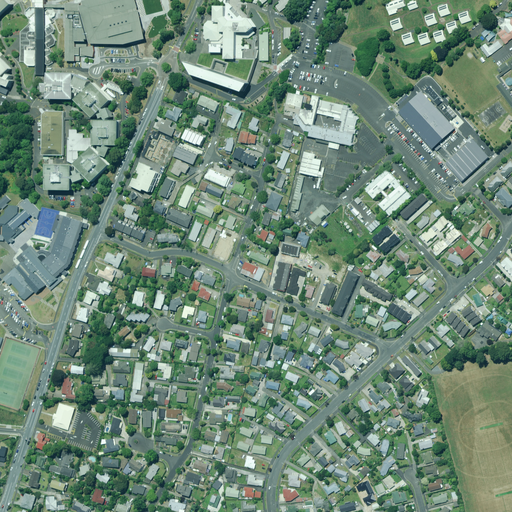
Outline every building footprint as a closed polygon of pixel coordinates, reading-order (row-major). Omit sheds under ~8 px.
[(0,0),(0,19),(5,15),(7,13),(17,3),(13,0),(0,0)] [(47,64),(50,65),(54,63),(55,60),(51,54),(54,53),(51,47),(56,44),(57,40),(53,33),(55,32),(56,29),(53,23),(55,22),(53,18),(56,16),(57,13),(55,8),(49,8),(49,7),(48,0),(38,0),(38,7),(31,7),(27,11),(27,15),(32,22),(22,32),(21,62),(26,62),(30,66),(36,66),(35,71),(35,75),(39,75),(47,75),(47,64)] [(95,0),(82,4),(83,8),(79,9),(85,36),(87,43),(89,43),(90,46),(124,47),(145,42),(134,0),(95,0)] [(295,0),(279,0),(280,0),(278,2),(279,3),(275,6),(279,12),(295,0)] [(390,15),(397,12),(397,11),(398,10),(398,9),(406,6),(404,0),(395,0),(394,0),(386,3),(390,15)] [(410,10),(419,7),(417,1),(413,2),(408,4),(410,10)] [(442,17),(451,13),(448,4),(443,5),(438,7),(442,17)] [(81,5),(66,5),(65,63),(75,63),(75,62),(80,62),(80,57),(86,57),(93,58),(95,51),(94,47),(87,48),(87,43),(79,9),(81,5)] [(231,6),(214,6),(214,16),(204,26),(203,39),(206,42),(210,42),(211,48),(224,48),(224,53),(224,59),(224,60),(243,60),(243,39),(248,38),(256,33),(256,27),(249,18),(238,18),(230,12),(231,6)] [(463,24),(472,20),(469,11),(463,13),(459,14),(463,24)] [(429,26),(438,23),(435,13),(430,15),(425,16),(429,26)] [(394,31),(403,27),(400,18),(395,19),(391,21),(394,31)] [(500,36),(506,44),(511,39),(511,19),(511,20),(505,18),(505,22),(501,25),(506,32),(500,36)] [(450,34),(460,30),(457,21),(451,23),(447,24),(450,34)] [(437,43),(447,39),(443,30),(438,32),(434,33),(437,43)] [(269,61),(269,33),(263,32),(263,34),(260,34),(260,61),(269,61)] [(406,45),(415,42),(412,32),(406,34),(402,35),(406,45)] [(422,45),(431,42),(428,32),(423,34),(418,35),(422,45)] [(487,57),(504,45),(500,40),(489,47),(486,44),(481,48),(487,57)] [(16,69),(0,53),(0,84),(6,78),(7,77),(16,69)] [(244,93),(249,83),(185,61),(192,75),(244,93)] [(511,69),(506,63),(500,67),(504,74),(511,69)] [(52,97),(52,96),(77,97),(78,85),(78,80),(78,71),(52,70),(52,81),(48,81),(48,89),(52,89),(52,97)] [(3,83),(0,89),(0,91),(10,96),(17,81),(14,80),(16,76),(12,74),(10,78),(8,77),(8,78),(7,77),(6,78),(7,79),(5,84),(3,83)] [(81,74),(78,80),(78,85),(88,90),(92,86),(91,84),(93,79),(81,74)] [(88,90),(80,97),(98,115),(106,108),(107,106),(115,98),(98,80),(92,86),(88,90)] [(125,88),(109,81),(107,87),(122,94),(125,88)] [(511,94),(502,81),(496,86),(511,107),(511,94)] [(52,97),(52,89),(48,89),(41,90),(42,97),(52,97)] [(188,93),(178,89),(173,101),(183,105),(188,93)] [(421,91),(399,112),(432,150),(456,128),(421,91)] [(301,126),(306,132),(310,133),(309,137),(352,146),(358,117),(356,116),(356,114),(353,114),(354,112),(351,111),(351,109),(349,108),(349,107),(320,100),(321,97),(314,96),(312,104),(306,103),(308,94),(302,93),(301,96),(288,93),(283,117),(294,120),(294,124),(301,126)] [(219,104),(201,96),(198,104),(216,112),(219,104)] [(112,117),(116,115),(112,106),(108,108),(107,106),(106,108),(105,109),(107,112),(102,113),(104,117),(108,115),(109,118),(110,118),(110,119),(112,119),(112,117)] [(243,111),(229,106),(226,113),(234,115),(231,121),(230,120),(228,126),(236,129),(243,111)] [(66,110),(49,110),(45,107),(43,107),(43,109),(46,113),(43,116),(43,126),(45,126),(45,139),(43,139),(43,147),(43,153),(45,155),(66,155),(66,110)] [(183,110),(176,107),(174,112),(169,110),(166,117),(178,122),(183,110)] [(209,120),(195,114),(192,119),(195,120),(192,126),(198,129),(200,123),(206,125),(209,120)] [(260,120),(254,118),(249,128),(258,132),(259,128),(257,127),(260,120)] [(110,119),(98,119),(98,144),(110,144),(111,144),(123,144),(123,119),(112,119),(110,119)] [(173,122),(167,120),(165,125),(162,124),(159,131),(174,137),(176,130),(171,128),(173,122)] [(72,140),(70,140),(69,161),(73,163),(76,163),(80,159),(80,150),(91,150),(94,148),(94,138),(85,138),(85,133),(79,133),(79,129),(72,129),(72,140)] [(240,135),(239,142),(241,142),(240,143),(251,145),(251,143),(256,144),(257,140),(259,141),(260,136),(250,134),(250,133),(241,131),(240,135)] [(286,132),(283,145),(291,147),(293,135),(298,137),(300,133),(293,131),(292,133),(286,132)] [(202,136),(196,133),(193,138),(189,136),(187,140),(198,147),(200,142),(199,142),(202,136)] [(167,137),(161,134),(158,141),(155,140),(153,144),(162,148),(167,137)] [(236,139),(229,137),(226,150),(232,152),(236,139)] [(489,157),(473,138),(445,164),(462,182),(489,157)] [(341,144),(329,142),(328,147),(339,150),(341,144)] [(107,154),(111,156),(115,147),(111,145),(111,144),(110,144),(110,145),(109,144),(108,147),(104,146),(102,149),(106,151),(105,154),(106,154),(105,155),(106,156),(107,154)] [(319,147),(309,145),(308,151),(317,153),(319,147)] [(94,149),(79,163),(87,172),(88,173),(96,181),(114,164),(109,159),(106,156),(105,155),(104,153),(96,146),(94,149)] [(164,154),(155,148),(148,158),(156,163),(160,158),(161,158),(164,154)] [(252,150),(241,148),(240,152),(241,152),(240,156),(245,157),(245,160),(250,161),(252,150)] [(198,152),(190,149),(185,160),(193,163),(198,152)] [(290,154),(284,151),(277,167),(284,170),(290,154)] [(305,151),(300,173),(323,178),(325,168),(320,166),(322,160),(315,158),(316,153),(305,151)] [(190,167),(178,160),(171,172),(180,177),(182,172),(186,174),(190,167)] [(511,172),(511,162),(511,161),(503,170),(504,170),(501,173),(507,178),(511,172)] [(76,164),(51,163),(51,189),(76,190),(76,183),(76,178),(76,176),(76,173),(76,164)] [(150,169),(143,166),(140,173),(153,178),(157,170),(150,167),(150,169)] [(78,178),(79,182),(89,178),(87,174),(88,173),(87,172),(86,172),(83,173),(81,169),(78,170),(80,174),(77,176),(76,176),(76,178),(78,178)] [(231,178),(209,169),(205,179),(227,188),(231,178)] [(412,197),(387,169),(365,188),(375,199),(391,185),(396,191),(380,205),(390,216),(412,197)] [(287,176),(279,173),(274,185),(282,188),(287,176)] [(303,175),(297,174),(291,197),(298,198),(303,175)] [(176,181),(168,177),(161,194),(169,197),(176,181)] [(504,182),(498,177),(488,188),(494,193),(504,182)] [(147,183),(145,182),(144,183),(137,181),(134,187),(141,190),(148,190),(151,189),(150,183),(147,183)] [(224,191),(203,182),(200,189),(221,198),(224,191)] [(245,185),(241,183),(240,185),(236,184),(233,190),(243,195),(246,188),(244,187),(245,185)] [(234,186),(230,184),(226,193),(231,195),(232,191),(234,186)] [(194,189),(187,186),(182,197),(179,205),(186,208),(194,189)] [(511,205),(511,196),(504,188),(496,195),(502,200),(501,201),(506,206),(506,205),(509,208),(511,205)] [(147,197),(142,196),(139,193),(137,194),(135,191),(130,196),(137,204),(144,206),(147,197)] [(283,197),(272,192),(266,207),(277,211),(283,197)] [(427,196),(423,192),(418,197),(421,201),(427,196)] [(7,194),(0,200),(0,209),(11,200),(7,194)] [(243,200),(233,196),(228,207),(235,210),(237,206),(239,207),(240,203),(241,204),(243,200)] [(0,240),(5,241),(5,239),(9,244),(26,228),(23,224),(33,215),(35,218),(37,217),(39,219),(41,211),(28,198),(22,204),(26,209),(21,214),(19,212),(20,206),(10,205),(10,207),(6,210),(6,214),(0,218),(0,240)] [(330,211),(322,202),(308,215),(316,224),(330,211)] [(422,205),(416,202),(411,212),(418,215),(422,205)] [(471,207),(467,202),(459,210),(463,214),(466,212),(469,216),(476,210),(473,206),(471,207)] [(129,204),(126,203),(124,207),(127,209),(125,215),(138,221),(140,215),(136,213),(135,215),(133,214),(136,207),(129,204)] [(165,207),(155,203),(152,211),(162,215),(165,207)] [(211,209),(200,205),(197,211),(212,217),(215,210),(211,208),(211,209)] [(460,206),(459,205),(451,212),(454,216),(458,213),(456,211),(460,206)] [(193,216),(171,206),(166,218),(188,228),(193,216)] [(274,215),(266,212),(262,224),(269,226),(272,218),(279,221),(281,216),(274,213),(274,215)] [(482,215),(477,212),(472,220),(477,224),(476,225),(479,227),(484,219),(481,217),(482,215)] [(68,265),(69,262),(83,221),(66,215),(53,254),(44,261),(31,245),(22,253),(27,260),(4,278),(10,286),(12,284),(20,292),(19,293),(26,300),(35,292),(37,294),(47,285),(51,291),(63,280),(57,274),(68,265)] [(237,218),(230,216),(225,227),(232,230),(237,218)] [(430,219),(424,216),(422,220),(417,225),(421,230),(429,223),(430,219)] [(427,232),(426,231),(420,237),(424,241),(425,240),(428,242),(432,238),(433,239),(437,234),(435,232),(438,229),(441,232),(445,227),(449,222),(443,216),(431,228),(427,232)] [(380,224),(376,220),(371,224),(367,228),(371,233),(380,224)] [(203,225),(196,222),(189,239),(195,242),(203,225)] [(490,231),(493,227),(488,223),(484,227),(482,236),(488,238),(490,231)] [(217,231),(210,228),(208,233),(202,246),(210,249),(217,231)] [(452,231),(445,237),(448,240),(445,243),(442,240),(433,249),(435,252),(434,253),(437,257),(461,235),(455,228),(452,231)] [(475,232),(472,229),(466,236),(469,239),(475,232)] [(268,235),(269,233),(263,230),(260,236),(258,235),(256,239),(265,243),(268,235)] [(232,234),(225,231),(216,252),(224,255),(232,234)] [(306,233),(300,231),(297,240),(301,241),(301,242),(302,243),(301,246),(306,248),(310,237),(306,235),(306,233)] [(389,233),(385,231),(381,241),(394,245),(396,238),(388,235),(389,233)] [(179,243),(178,234),(158,235),(159,243),(169,242),(169,243),(179,243)] [(484,241),(479,237),(474,243),(479,247),(484,241)] [(293,245),(287,244),(284,258),(291,259),(293,245)] [(475,251),(469,245),(463,251),(459,246),(455,249),(459,254),(460,254),(465,260),(475,251)] [(405,255),(401,250),(396,254),(402,262),(408,263),(410,256),(405,255)] [(261,256),(249,251),(247,255),(250,256),(250,258),(268,265),(270,260),(265,257),(266,256),(261,254),(261,256)] [(374,253),(371,251),(367,256),(375,263),(381,256),(375,252),(374,253)] [(116,256),(108,253),(105,261),(114,265),(114,266),(119,268),(125,255),(120,253),(117,259),(115,258),(116,256)] [(324,257),(316,254),(313,265),(319,267),(320,264),(322,265),(324,257)] [(460,258),(451,254),(448,260),(456,263),(458,266),(461,264),(462,266),(465,263),(460,258)] [(502,265),(504,267),(511,275),(511,261),(508,257),(502,263),(503,264),(502,265)] [(340,271),(342,265),(338,264),(338,262),(333,260),(330,269),(340,271)] [(247,262),(242,273),(261,282),(266,270),(247,262)] [(172,269),(172,264),(163,264),(163,266),(162,266),(162,270),(159,270),(158,275),(171,276),(171,277),(175,277),(175,269),(172,269)] [(194,271),(182,266),(179,264),(176,271),(191,277),(194,271)] [(389,269),(385,264),(380,268),(384,274),(383,275),(386,278),(394,270),(392,267),(389,269)] [(151,266),(148,266),(147,268),(143,268),(142,276),(149,277),(149,278),(156,279),(157,270),(150,269),(151,266)] [(410,269),(410,275),(419,274),(424,272),(420,266),(416,268),(410,269)] [(111,269),(107,267),(105,272),(100,270),(98,276),(113,282),(115,276),(114,276),(116,270),(112,268),(111,269)] [(296,298),(300,287),(298,287),(299,284),(297,283),(299,276),(305,277),(306,272),(294,268),(291,278),(292,278),(289,287),(288,287),(286,295),(296,298)] [(203,273),(198,271),(195,278),(201,280),(203,276),(204,276),(201,282),(208,285),(208,284),(213,286),(216,280),(212,278),(213,277),(203,273)] [(360,276),(350,271),(332,312),(343,317),(360,276)] [(345,272),(342,271),(341,274),(338,272),(337,276),(334,281),(340,284),(345,272)] [(379,276),(372,271),(369,275),(377,281),(379,276)] [(285,287),(288,277),(286,272),(280,274),(281,278),(279,285),(285,287)] [(314,275),(308,274),(306,281),(313,283),(314,279),(313,278),(314,275)] [(429,279),(425,274),(418,280),(423,285),(429,279)] [(505,283),(496,274),(491,278),(501,288),(505,283)] [(97,291),(101,283),(102,283),(103,282),(102,282),(103,280),(101,280),(101,279),(96,276),(93,281),(95,282),(94,285),(90,283),(88,288),(97,292),(97,291)] [(385,291),(386,290),(377,286),(378,285),(365,278),(362,285),(365,286),(364,289),(366,290),(365,292),(370,294),(370,295),(382,302),(382,301),(385,303),(387,300),(390,302),(394,295),(385,291)] [(435,284),(431,279),(423,287),(425,290),(430,295),(435,290),(432,287),(435,284)] [(101,283),(97,291),(100,292),(100,293),(105,295),(105,294),(110,296),(112,291),(107,289),(110,283),(105,281),(104,283),(103,282),(102,283),(101,283)] [(200,283),(195,281),(191,289),(197,292),(200,283)] [(321,301),(329,305),(330,304),(331,305),(338,288),(328,283),(321,301)] [(315,288),(307,285),(306,290),(308,291),(306,297),(311,299),(315,288)] [(494,290),(490,285),(486,288),(485,286),(481,290),(487,297),(490,294),(492,296),(494,294),(493,292),(494,290)] [(208,301),(212,294),(206,291),(206,290),(202,288),(198,297),(208,301)] [(418,293),(413,289),(406,296),(410,301),(418,293)] [(101,296),(89,291),(84,302),(92,305),(94,299),(99,301),(101,296)] [(144,293),(135,291),(132,305),(143,307),(144,302),(143,301),(144,293)] [(162,292),(158,291),(154,308),(162,310),(163,305),(166,295),(161,294),(162,292)] [(429,297),(424,291),(420,295),(413,301),(418,307),(429,297)] [(483,302),(485,301),(483,295),(480,296),(480,294),(473,297),(477,307),(484,305),(483,302)] [(504,298),(500,294),(495,299),(498,303),(504,298)] [(405,302),(397,296),(395,299),(403,305),(405,302)] [(256,301),(239,297),(237,305),(249,308),(250,307),(255,308),(256,301)] [(182,305),(180,298),(174,299),(172,300),(169,310),(177,311),(178,306),(182,305)] [(366,305),(366,308),(363,308),(363,305),(357,305),(356,311),(356,318),(363,318),(363,317),(366,317),(366,312),(368,312),(368,309),(369,309),(369,305),(366,305)] [(150,316),(146,314),(135,306),(127,319),(131,322),(132,320),(136,322),(137,320),(140,322),(142,320),(145,322),(150,316)] [(195,309),(185,306),(182,318),(187,319),(189,314),(194,316),(195,309)] [(387,309),(382,306),(378,314),(383,317),(387,309)] [(410,311),(404,307),(397,316),(403,320),(406,316),(407,316),(410,311)] [(466,317),(474,313),(470,307),(462,312),(465,318),(466,317)] [(89,309),(82,308),(81,316),(79,315),(77,320),(88,323),(89,319),(87,318),(89,309)] [(249,312),(239,309),(238,313),(240,314),(238,320),(246,322),(249,312)] [(269,323),(274,324),(274,319),(273,319),(274,310),(268,309),(265,322),(269,323)] [(207,312),(200,311),(198,318),(197,317),(196,320),(206,323),(208,316),(206,316),(207,312)] [(458,317),(459,316),(453,312),(447,320),(453,325),(458,317)] [(471,321),(479,316),(476,312),(474,313),(466,317),(469,322),(471,321)] [(116,317),(109,314),(103,327),(110,331),(116,317)] [(291,317),(283,315),(282,323),(293,326),(294,319),(291,318),(291,317)] [(379,321),(369,316),(366,322),(377,327),(379,321)] [(479,316),(471,321),(474,326),(483,321),(480,316),(479,316)] [(462,321),(463,320),(458,317),(453,325),(452,326),(457,329),(462,321)] [(488,338),(490,336),(496,340),(502,333),(487,320),(482,326),(478,331),(481,333),(480,335),(483,337),(484,335),(488,338)] [(383,325),(385,331),(393,328),(395,329),(397,331),(402,326),(399,322),(392,321),(383,325)] [(466,326),(467,325),(462,321),(457,329),(456,330),(461,333),(466,326)] [(308,325),(303,322),(300,326),(294,331),(300,338),(303,336),(301,333),(305,331),(308,325)] [(84,326),(76,324),(73,336),(81,338),(82,333),(83,329),(84,326)] [(445,327),(442,324),(437,329),(440,332),(438,333),(442,338),(451,330),(447,326),(445,327)] [(245,327),(234,325),(234,326),(233,328),(232,328),(231,332),(240,334),(239,337),(244,338),(245,335),(244,335),(245,327)] [(130,331),(126,326),(118,334),(122,338),(130,331)] [(461,333),(460,334),(465,337),(471,329),(466,326),(461,333)] [(321,331),(312,327),(309,333),(318,337),(321,331)] [(334,340),(330,335),(321,342),(325,347),(334,340)] [(157,341),(149,336),(145,342),(147,344),(144,349),(149,352),(157,341)] [(442,345),(434,336),(428,341),(430,343),(428,345),(424,341),(418,346),(426,355),(431,350),(432,351),(435,348),(436,350),(442,345)] [(188,342),(177,339),(175,346),(187,348),(188,342)] [(229,340),(227,346),(236,348),(235,351),(239,352),(242,340),(238,339),(237,342),(229,340)] [(349,349),(349,342),(345,342),(338,339),(335,345),(345,349),(349,349)] [(82,341),(71,340),(70,347),(67,353),(74,357),(77,350),(79,351),(79,348),(81,349),(81,347),(83,347),(83,344),(81,344),(82,341)] [(172,343),(163,340),(160,349),(170,351),(172,343)] [(262,340),(258,351),(260,351),(260,352),(262,353),(263,352),(265,353),(266,351),(267,352),(270,344),(267,343),(268,342),(262,340)] [(202,343),(199,342),(198,344),(193,343),(189,359),(196,362),(202,343)] [(244,342),(242,352),(248,353),(251,343),(244,342)] [(321,348),(313,343),(308,350),(312,353),(313,350),(316,352),(315,353),(317,355),(321,348)] [(281,347),(276,345),(273,354),(275,355),(274,359),(279,360),(280,358),(284,359),(287,351),(280,349),(281,347)] [(138,353),(138,350),(123,349),(117,349),(109,348),(109,356),(140,358),(140,353),(138,353)] [(363,353),(362,349),(353,351),(355,361),(361,360),(360,358),(363,357),(362,353),(363,353)] [(188,352),(183,351),(182,355),(181,355),(180,360),(183,361),(186,362),(188,352)] [(230,354),(226,353),(224,360),(235,363),(237,354),(230,352),(230,354)] [(336,356),(330,352),(326,358),(326,357),(323,361),(330,365),(336,356)] [(311,358),(304,355),(303,359),(301,358),(298,363),(301,364),(300,365),(306,368),(308,365),(312,367),(315,360),(311,358)] [(275,363),(262,358),(260,364),(273,369),(275,363)] [(346,371),(345,364),(337,359),(333,364),(338,368),(340,373),(346,371)] [(416,365),(406,359),(402,364),(412,371),(416,365)] [(235,366),(235,363),(227,361),(226,364),(233,366),(233,371),(245,372),(245,366),(235,366)] [(129,364),(127,362),(118,362),(118,366),(114,366),(113,372),(130,373),(130,368),(129,368),(129,364)] [(144,364),(136,363),(132,389),(140,390),(144,364)] [(171,379),(172,367),(169,367),(170,364),(167,364),(159,363),(159,369),(165,370),(164,378),(171,379)] [(77,374),(77,375),(79,375),(79,374),(84,375),(84,367),(78,367),(78,366),(72,366),(71,374),(77,374)] [(194,368),(186,367),(185,375),(179,374),(179,382),(188,383),(188,378),(195,379),(196,372),(194,372),(194,368)] [(231,368),(221,367),(221,372),(225,372),(224,375),(221,374),(221,379),(235,380),(235,375),(230,374),(231,368)] [(402,371),(397,367),(393,371),(395,372),(399,381),(404,379),(402,371)] [(326,372),(329,374),(325,379),(328,382),(330,380),(335,384),(340,378),(331,370),(329,369),(326,372)] [(254,379),(260,381),(262,373),(256,372),(256,373),(252,372),(251,379),(254,379)] [(289,372),(286,378),(295,382),(293,385),(296,386),(300,377),(289,372)] [(126,375),(113,374),(113,386),(119,386),(119,384),(123,384),(123,386),(127,387),(128,380),(125,380),(126,375)] [(101,379),(101,375),(91,375),(91,384),(100,384),(100,385),(107,385),(106,379),(101,379)] [(70,379),(64,378),(62,394),(66,394),(66,399),(76,400),(77,396),(73,395),(73,391),(72,391),(73,379),(70,379)] [(254,396),(258,390),(259,387),(261,382),(255,380),(253,384),(255,385),(254,387),(250,385),(246,392),(254,396)] [(280,384),(268,381),(266,388),(278,391),(280,384)] [(228,383),(218,383),(217,388),(224,389),(228,392),(229,390),(232,392),(234,387),(228,383)] [(385,387),(381,383),(377,386),(384,393),(386,392),(387,393),(392,389),(388,385),(385,387)] [(412,387),(408,384),(404,388),(407,392),(412,387)] [(178,387),(173,386),(172,393),(178,393),(177,402),(187,403),(188,397),(187,397),(187,392),(178,391),(178,387)] [(163,389),(155,388),(155,394),(158,395),(157,405),(165,406),(165,405),(169,405),(169,400),(165,400),(166,396),(168,397),(168,390),(163,390),(163,389)] [(323,393),(319,388),(315,391),(313,389),(311,391),(313,394),(311,396),(315,401),(318,399),(319,400),(322,396),(321,395),(323,393)] [(429,392),(423,389),(417,402),(423,405),(424,403),(428,405),(430,399),(427,397),(429,392)] [(105,396),(105,391),(96,390),(96,396),(104,396),(104,401),(109,402),(109,396),(105,396)] [(125,390),(117,390),(117,392),(112,391),(111,396),(115,396),(115,400),(124,400),(125,390)] [(137,391),(132,390),(130,402),(135,402),(142,403),(143,396),(136,395),(137,391)] [(378,396),(374,391),(369,395),(374,401),(373,401),(376,404),(379,402),(381,404),(379,406),(379,405),(377,406),(379,409),(378,410),(380,412),(386,407),(387,409),(391,406),(385,400),(382,403),(380,401),(383,398),(380,395),(378,396)] [(265,393),(262,397),(259,405),(266,407),(268,400),(270,397),(265,393)] [(225,405),(227,405),(227,399),(226,399),(226,398),(219,397),(218,400),(214,400),(214,406),(225,407),(225,405)] [(308,411),(312,406),(307,401),(299,399),(297,405),(304,407),(308,411)] [(358,405),(360,404),(364,413),(370,410),(365,399),(360,402),(357,403),(358,405)] [(284,406),(278,402),(272,411),(277,415),(284,406)] [(69,430),(75,407),(59,403),(53,426),(69,430)] [(248,408),(244,407),(243,415),(255,417),(257,410),(248,409),(248,408)] [(139,411),(130,409),(129,415),(130,415),(129,423),(137,424),(139,411)] [(182,421),(183,410),(167,409),(167,418),(177,418),(177,421),(182,421)] [(356,412),(353,409),(347,414),(352,420),(360,414),(357,411),(356,412)] [(293,413),(289,411),(286,416),(287,417),(285,420),(292,424),(295,420),(293,419),(297,414),(293,412),(293,413)] [(421,416),(416,416),(407,411),(404,415),(405,416),(412,421),(422,421),(421,416)] [(225,415),(210,414),(210,424),(216,425),(216,422),(225,423),(225,421),(227,422),(227,418),(225,418),(225,415)] [(122,420),(115,418),(110,432),(120,435),(122,429),(119,428),(122,420)] [(389,418),(387,425),(393,427),(393,428),(397,429),(398,425),(399,425),(400,421),(389,418)] [(168,421),(166,421),(166,423),(162,423),(162,429),(166,429),(166,432),(176,432),(176,431),(181,431),(182,424),(168,423),(168,421)] [(282,425),(278,422),(275,424),(272,422),(269,426),(275,431),(276,430),(282,434),(286,429),(284,427),(285,426),(283,424),(282,425)] [(347,433),(342,422),(336,425),(341,436),(347,433)] [(413,427),(414,431),(416,436),(424,433),(422,427),(424,427),(423,424),(419,425),(413,427)] [(254,431),(241,427),(240,430),(242,430),(240,434),(251,438),(254,431)] [(338,440),(332,430),(327,432),(328,434),(325,435),(328,439),(331,444),(338,440)] [(354,434),(351,430),(346,434),(349,438),(354,434)] [(230,432),(223,431),(222,437),(217,436),(217,434),(206,431),(205,439),(227,444),(230,432)] [(46,447),(47,442),(49,442),(50,439),(46,437),(47,434),(40,432),(38,439),(41,440),(38,448),(45,450),(47,450),(48,447),(46,447)] [(374,436),(372,434),(368,439),(376,446),(380,442),(378,439),(379,438),(375,435),(374,436)] [(273,436),(269,435),(269,437),(262,436),(261,438),(263,438),(262,443),(272,444),(273,436)] [(162,436),(157,436),(157,441),(166,442),(165,444),(177,446),(178,439),(162,438),(162,436)] [(116,446),(115,439),(108,441),(107,440),(103,441),(103,445),(108,444),(109,448),(104,449),(105,454),(121,451),(120,445),(116,446)] [(384,452),(387,453),(391,442),(385,440),(384,442),(382,441),(382,444),(383,444),(381,452),(384,452)] [(434,447),(432,440),(419,443),(421,450),(434,447)] [(317,441),(312,446),(313,448),(310,450),(315,456),(323,448),(317,441)] [(250,446),(240,442),(237,448),(248,452),(250,446)] [(215,448),(203,445),(201,452),(209,454),(210,454),(213,454),(215,448)] [(225,448),(217,446),(215,454),(217,455),(216,458),(222,460),(225,448)] [(267,447),(254,446),(253,453),(266,455),(267,447)] [(367,448),(360,446),(358,452),(366,455),(372,455),(372,448),(367,448)] [(72,462),(74,462),(76,453),(65,450),(63,455),(62,455),(59,467),(52,465),(50,471),(55,472),(55,473),(62,475),(74,478),(76,470),(66,468),(67,465),(71,466),(72,462)] [(433,462),(430,452),(421,454),(422,458),(423,458),(423,460),(425,460),(426,464),(433,462)] [(307,456),(304,454),(301,457),(302,457),(298,462),(302,467),(311,459),(308,455),(307,456)] [(360,462),(354,455),(345,463),(350,468),(355,464),(357,466),(360,462)] [(39,456),(36,465),(42,466),(41,468),(46,469),(48,465),(44,464),(46,458),(39,456)] [(253,458),(248,456),(245,467),(255,469),(256,464),(255,464),(255,461),(253,460),(253,458)] [(329,462),(323,456),(319,460),(325,467),(329,462)] [(396,462),(391,456),(387,459),(383,462),(385,464),(381,472),(382,473),(381,475),(384,477),(385,475),(386,475),(390,468),(393,466),(392,465),(396,462)] [(120,460),(111,460),(111,458),(103,458),(103,467),(120,468),(120,460)] [(137,462),(133,459),(131,462),(130,461),(123,472),(128,475),(129,473),(130,473),(132,471),(131,470),(133,468),(140,473),(144,465),(137,461),(137,462)] [(211,466),(209,466),(209,463),(204,461),(204,462),(197,460),(194,468),(200,470),(199,472),(206,475),(207,469),(210,470),(211,466)] [(87,463),(82,464),(83,466),(81,467),(84,475),(91,473),(90,469),(89,469),(87,464),(87,463)] [(314,466),(316,469),(313,472),(315,474),(318,471),(319,472),(323,469),(317,463),(314,466)] [(160,467),(153,464),(149,473),(148,473),(143,482),(149,485),(151,480),(153,481),(156,475),(160,467)] [(336,469),(332,465),(327,469),(331,474),(336,469)] [(439,475),(437,466),(425,468),(426,474),(433,473),(434,476),(439,475)] [(236,471),(224,469),(224,474),(222,474),(223,482),(235,483),(236,471)] [(348,473),(337,469),(334,475),(343,478),(342,481),(347,483),(349,476),(347,475),(348,473)] [(27,483),(26,487),(29,487),(30,485),(39,488),(41,484),(38,483),(41,474),(34,472),(30,484),(27,483)] [(107,477),(99,472),(96,478),(107,484),(111,478),(107,476),(107,477)] [(201,476),(189,472),(186,480),(199,485),(200,481),(204,482),(205,479),(201,477),(201,476)] [(299,474),(293,473),(293,475),(289,475),(289,478),(290,479),(289,486),(300,488),(301,481),(298,481),(299,474)] [(255,475),(249,474),(248,484),(263,486),(263,481),(256,480),(256,478),(255,478),(255,475)] [(395,482),(390,476),(383,481),(390,490),(395,486),(393,483),(395,482)] [(443,483),(442,478),(436,480),(437,482),(429,485),(430,491),(442,488),(441,484),(443,483)] [(67,485),(53,480),(51,487),(65,492),(67,485)] [(146,489),(134,484),(131,492),(138,495),(139,493),(147,496),(149,491),(145,490),(146,489)] [(193,489),(179,484),(177,492),(182,493),(182,494),(190,497),(193,489)] [(340,491),(336,484),(329,488),(327,486),(324,488),(328,495),(335,491),(336,493),(340,491)] [(254,488),(245,487),(244,491),(246,491),(245,497),(254,498),(254,497),(261,498),(261,493),(254,492),(254,488)] [(104,491),(95,488),(92,501),(104,505),(105,499),(102,498),(104,491)] [(237,489),(227,488),(226,496),(239,498),(240,491),(236,491),(237,489)] [(291,490),(284,490),(284,497),(286,497),(286,501),(291,501),(300,496),(296,490),(291,493),(291,490)] [(407,501),(405,492),(399,494),(398,491),(392,493),(394,499),(392,499),(393,502),(395,502),(395,504),(407,501)] [(461,506),(457,492),(452,493),(455,507),(461,506)] [(34,506),(36,507),(38,500),(36,500),(37,497),(26,493),(24,500),(21,507),(33,510),(34,506)] [(217,508),(222,496),(214,493),(209,504),(217,508)] [(449,502),(447,493),(440,494),(440,496),(434,498),(435,505),(449,502)] [(376,501),(373,494),(363,499),(365,504),(366,503),(368,506),(371,504),(371,503),(376,501)] [(55,501),(55,497),(47,497),(48,510),(58,509),(57,501),(55,501)] [(179,501),(171,498),(169,507),(173,508),(172,510),(176,511),(184,511),(187,504),(181,503),(181,504),(178,503),(179,501)] [(325,502),(324,499),(315,500),(316,508),(322,507),(322,508),(325,508),(325,511),(330,511),(328,501),(325,502)] [(250,506),(247,504),(247,501),(242,502),(242,511),(256,511),(256,505),(250,506)] [(76,502),(74,506),(73,509),(78,511),(77,511),(89,511),(91,509),(84,506),(84,505),(76,502)] [(112,510),(118,511),(128,511),(129,510),(132,504),(127,502),(126,504),(121,503),(121,504),(115,502),(112,510)] [(345,511),(356,509),(354,503),(340,506),(341,511),(338,511),(345,511)]
